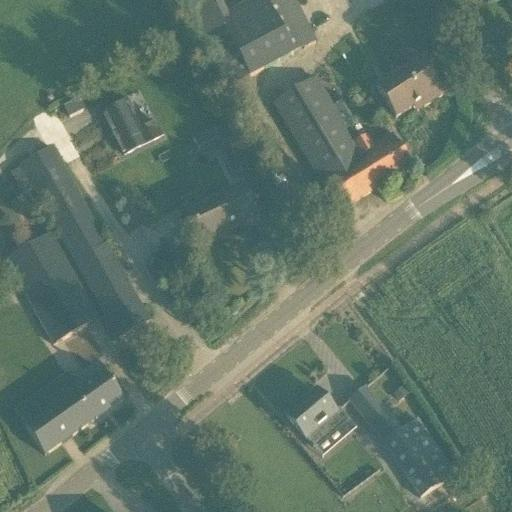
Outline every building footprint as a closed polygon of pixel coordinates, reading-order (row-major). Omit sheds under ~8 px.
[(181,0),(224,92),(313,44),(292,0),(249,0),(224,14),(217,0),(181,0)] [(375,90),(395,120),(420,104),(423,109),(442,97),(420,62),(375,90)] [(313,80),(271,105),(322,188),(328,184),(343,210),(411,169),(392,137),(371,149),(364,137),(352,144),(341,125),(349,120),(339,103),(330,108),(313,80)] [(125,103),(102,115),(124,158),(161,139),(154,125),(139,132),(125,103)] [(232,142),(217,149),(232,180),(247,173),(232,142)] [(17,168),(85,288),(90,297),(92,296),(118,341),(149,323),(50,149),(17,168)] [(241,188),(186,214),(201,245),(239,227),(241,231),(257,223),(241,188)] [(19,198),(10,204),(14,211),(23,205),(19,198)] [(1,263),(49,348),(97,321),(85,300),(80,291),(49,236),(1,263)] [(12,413),(32,442),(44,458),(122,403),(100,372),(75,391),(64,375),(12,413)] [(346,403),(381,444),(417,501),(452,479),(416,421),(399,432),(363,389),(346,403)] [(305,441),(314,451),(346,423),(336,411),(333,414),(315,393),(285,419),(304,442),(305,441)]
